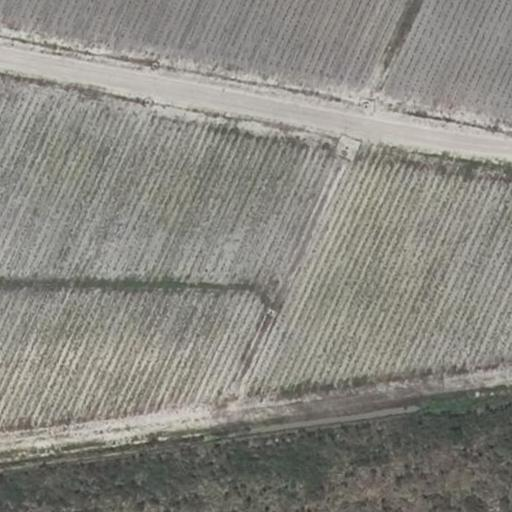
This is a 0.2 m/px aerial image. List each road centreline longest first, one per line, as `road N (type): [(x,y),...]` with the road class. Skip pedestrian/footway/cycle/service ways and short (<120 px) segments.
road 1 (track): [(511,95),(0,2)]
road 2 (track): [(0,59),(239,101),(289,102),(358,71)]
road 3 (track): [(289,102),(511,142)]
